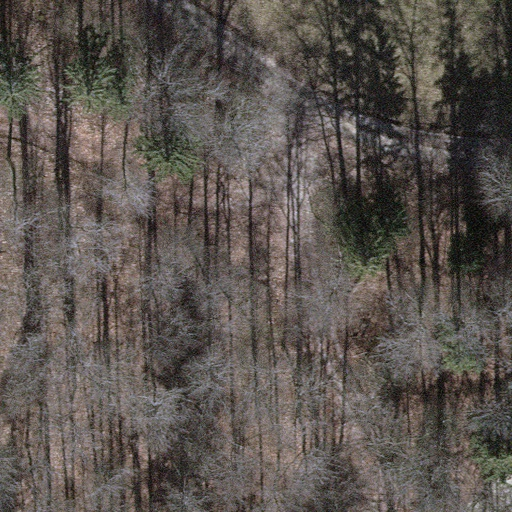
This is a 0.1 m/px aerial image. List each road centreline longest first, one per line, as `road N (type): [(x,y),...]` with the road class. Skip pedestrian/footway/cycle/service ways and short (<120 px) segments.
road 1 (track): [(156,0),(326,128),(275,216),(361,420),(375,511)]
road 2 (track): [(0,115),(25,113),(275,216)]
road 3 (track): [(326,128),(403,153),(511,151)]
